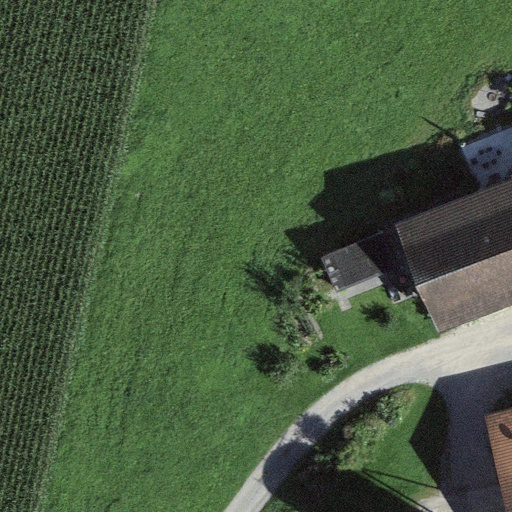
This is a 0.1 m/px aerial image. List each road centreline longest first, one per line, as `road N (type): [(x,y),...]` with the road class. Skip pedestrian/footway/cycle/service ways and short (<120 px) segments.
road 1 (track): [(511,338),(372,379),(302,444),(252,511)]
road 2 (track): [(428,511),(466,451),(475,412),(463,350)]
